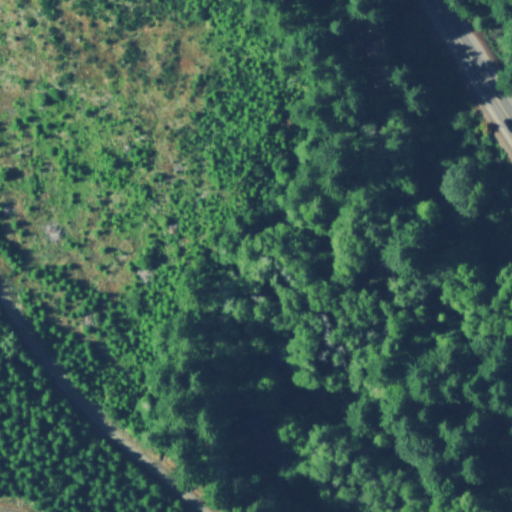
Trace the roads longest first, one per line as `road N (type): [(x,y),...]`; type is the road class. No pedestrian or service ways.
road 1 (track): [(0,287),(44,359),(201,511)]
road 2 (trunk): [(511,117),(437,0)]
